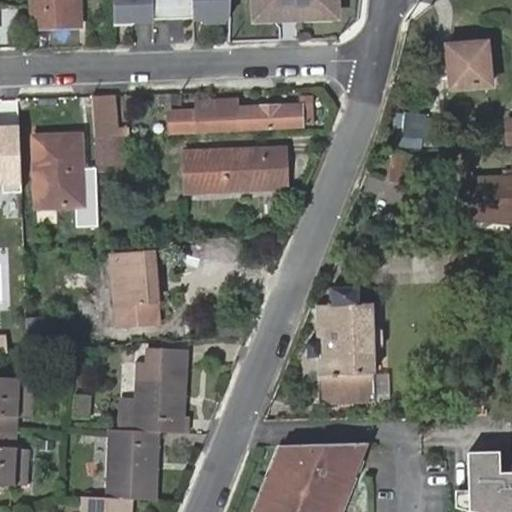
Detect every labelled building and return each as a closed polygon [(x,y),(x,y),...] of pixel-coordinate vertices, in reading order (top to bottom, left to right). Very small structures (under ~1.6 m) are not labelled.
[(26,0),(27,24),(78,23),(77,0),(26,0)] [(109,0),(109,26),(129,26),(135,21),(150,21),(150,20),(150,0),(109,0)] [(191,18),(190,0),(150,0),(150,20),(191,18)] [(229,17),(229,0),(190,0),(191,18),(205,18),(206,22),(222,21),(221,17),(229,17)] [(343,0),(252,0),(253,25),(344,23),(343,0)] [(444,49),(447,89),(485,87),(482,46),(444,49)] [(109,94),(88,95),(91,137),(93,137),(109,137),(109,128),(109,94)] [(299,108),(300,125),(310,125),(309,99),(298,100),(299,108)] [(165,135),(237,133),(237,130),(300,128),(300,125),(299,108),(236,110),(236,102),(193,104),(193,112),(164,113),(165,135)] [(21,127),(0,127),(0,187),(23,186),(21,127)] [(122,127),(109,128),(109,137),(119,137),(122,136),(122,127)] [(34,138),(36,206),(81,204),(79,136),(34,138)] [(109,137),(93,137),(96,171),(121,169),(119,137),(109,137)] [(277,167),(289,167),(288,149),(229,152),(230,188),(277,186),(277,167)] [(290,185),(289,167),(277,167),(277,186),(290,185)] [(511,178),(474,181),(476,223),(511,220),(511,178)] [(117,256),(120,327),(162,323),(157,255),(117,256)] [(307,345),(307,360),(317,360),(318,403),(373,401),(368,305),(356,305),(354,288),(330,289),(330,306),(315,307),(316,344),(307,345)] [(224,337),(247,335),(244,319),(223,321),(224,337)] [(26,320),(27,354),(56,351),(55,320),(26,320)] [(171,397),(178,397),(179,364),(130,363),(127,431),(145,431),(150,432),(171,432),(171,397)] [(0,434),(10,435),(13,380),(0,379),(0,434)] [(149,501),(149,469),(144,469),(145,431),(127,431),(103,430),(100,499),(124,500),(149,501)] [(8,485),(10,435),(0,434),(0,487),(6,488),(8,485)] [(339,511),(352,481),(368,443),(343,444),(337,453),(330,450),(322,449),(315,450),(306,458),(282,445),(269,479),(255,511),(339,511)] [(375,443),(368,443),(352,481),(359,484),(375,443)] [(282,445),(274,446),(262,477),(269,479),(282,445)] [(511,511),(511,493),(505,493),(504,456),(472,457),(473,511),(511,511)] [(248,511),(255,511),(269,479),(262,477),(248,511)] [(347,511),(359,484),(352,481),(339,511),(347,511)] [(123,511),(124,500),(100,499),(76,498),(75,511),(123,511)]
